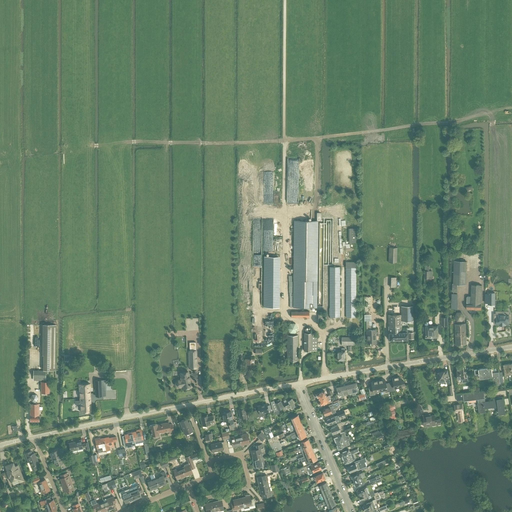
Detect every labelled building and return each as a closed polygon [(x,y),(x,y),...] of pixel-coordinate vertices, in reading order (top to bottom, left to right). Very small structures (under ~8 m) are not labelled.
[(294,250),(293,307),(326,307),(326,265),(328,265),(328,249),(329,221),(320,221),(294,221),(294,250)] [(396,262),(397,247),(389,247),(388,262),(396,262)] [(457,292),(457,284),(466,284),(466,271),(463,270),(464,261),(454,261),(453,284),(452,284),(452,291),(457,292)] [(330,317),(340,317),(340,267),(329,267),(330,317)] [(346,317),(356,317),(356,267),(346,267),(346,317)] [(481,310),(482,285),(472,284),(471,299),(467,299),(466,309),(481,310)] [(264,297),(263,307),(277,307),(277,297),(264,297)] [(413,321),(412,306),(401,306),(401,315),(388,315),(389,339),(396,339),(396,332),(397,332),(397,330),(402,329),(402,321),(413,321)] [(511,322),(511,315),(508,315),(508,312),(496,311),(496,314),(494,314),(494,324),(496,324),(500,324),(500,325),(505,325),(505,324),(508,325),(508,322),(511,322)] [(462,321),(464,317),(462,312),(457,313),(455,317),(457,321),(462,321)] [(369,321),(370,321),(366,321),(367,344),(376,344),(376,335),(378,335),(378,336),(378,328),(378,330),(370,330),(370,325),(369,325),(369,321)] [(456,345),(467,344),(465,324),(455,324),(456,345)] [(55,370),(56,325),(43,325),(42,355),(43,355),(43,370),(55,370)] [(438,336),(438,337),(438,326),(426,326),(426,327),(423,327),(423,331),(426,331),(426,337),(438,337),(438,336)] [(310,333),(310,329),(305,329),(305,333),(304,333),(304,351),(317,351),(317,333),(310,333)] [(397,332),(396,332),(396,339),(407,339),(407,329),(402,329),(402,330),(402,329),(397,330),(397,332)] [(341,345),(357,345),(356,332),(351,332),(351,337),(341,337),(341,345)] [(297,360),(298,335),(287,335),(287,347),(283,347),(283,351),(287,351),(287,360),(297,360)] [(246,368),(254,368),(253,359),(245,359),(245,365),(246,365),(246,368)] [(510,364),(503,365),(505,375),(509,375),(510,378),(511,378),(511,375),(511,374),(510,364)] [(462,383),(468,382),(467,374),(464,374),(463,368),(456,369),(458,380),(462,380),(462,383)] [(494,386),(500,385),(499,374),(492,375),(491,368),(485,369),(485,368),(474,369),(475,375),(479,374),(480,379),(492,377),(494,386)] [(441,372),(437,373),(439,381),(439,383),(446,382),(445,380),(446,380),(447,380),(448,384),(450,384),(449,379),(448,375),(447,370),(441,371),(441,372)] [(177,386),(178,386),(183,386),(183,388),(191,387),(188,371),(180,373),(181,379),(177,380),(177,381),(176,381),(176,382),(175,382),(175,383),(175,384),(176,384),(176,385),(177,385),(177,386)] [(402,386),(404,386),(403,381),(400,381),(400,376),(392,378),(393,382),(389,383),(391,391),(396,390),(396,388),(402,387),(402,386)] [(391,391),(389,383),(385,383),(384,379),(378,381),(380,391),(385,390),(385,392),(391,391)] [(105,380),(94,380),(95,389),(105,389),(105,380)] [(374,392),(380,391),(378,381),(371,382),(371,386),(368,387),(370,395),(375,394),(374,392)] [(49,393),(49,382),(41,382),(41,393),(49,393)] [(75,400),(75,405),(80,404),(80,412),(91,411),(89,383),(79,384),(80,400),(75,400)] [(353,394),(351,384),(346,385),(348,393),(352,392),(352,396),(354,395),(354,394),(353,394)] [(106,396),(105,389),(95,389),(95,397),(106,396)] [(326,397),(326,396),(324,391),(316,394),(319,400),(326,397)] [(484,391),(463,394),(464,400),(464,402),(478,400),(478,403),(479,414),(486,413),(485,409),(485,408),(484,408),(484,406),(483,406),(483,405),(484,405),(483,402),(485,402),(484,393),(487,392),(487,391),(484,391)] [(39,404),(36,404),(36,401),(38,398),(36,394),(32,394),(30,398),(32,402),(33,402),(33,404),(30,404),(30,416),(30,421),(39,421),(39,416),(39,404)] [(326,396),(326,397),(319,400),(321,405),(328,402),(328,403),(331,402),(328,396),(326,396)] [(287,409),(295,406),(292,399),(288,400),(287,399),(284,401),(287,409)] [(499,415),(505,414),(503,399),(497,400),(498,400),(485,402),(483,402),(484,405),(483,405),(483,406),(484,406),(484,408),(485,408),(485,409),(498,407),(499,415)] [(329,407),(322,410),(323,412),(323,413),(324,415),(325,415),(332,413),(336,412),(334,409),(338,407),(337,406),(343,403),(342,400),(339,401),(334,403),(332,404),(328,405),(329,407)] [(274,401),(271,402),(272,410),(273,410),(274,413),(275,415),(276,414),(280,413),(279,410),(283,408),(281,401),(275,404),(274,401)] [(394,410),(395,410),(393,402),(384,405),(389,420),(397,418),(394,410)] [(258,410),(254,410),(256,417),(265,415),(264,412),(268,411),(271,410),(270,405),(267,406),(267,404),(258,406),(258,410)] [(463,412),(462,404),(454,405),(455,413),(457,413),(458,422),(465,421),(463,412)] [(246,412),(246,413),(245,409),(239,410),(240,418),(239,418),(240,421),(244,420),(248,419),(246,412)] [(231,411),(230,411),(229,410),(226,411),(225,412),(222,413),(224,421),(227,421),(227,424),(229,424),(231,430),(237,428),(236,421),(233,422),(231,411)] [(327,421),(326,422),(327,425),(328,424),(328,425),(336,422),(336,423),(340,421),(339,417),(345,414),(344,410),(337,413),(338,415),(334,417),(333,416),(326,419),(327,421)] [(291,421),(286,423),(287,426),(300,420),(298,415),(297,416),(297,415),(296,414),(290,417),(291,421)] [(434,414),(430,415),(430,414),(422,415),(423,425),(426,424),(429,423),(429,424),(430,423),(431,426),(441,425),(440,419),(435,420),(434,414)] [(210,423),(214,422),(212,416),(209,417),(207,417),(207,416),(200,417),(202,426),(211,424),(210,423)] [(189,423),(188,423),(186,419),(180,422),(185,434),(193,431),(189,423)] [(300,420),(287,426),(288,428),(289,427),(290,430),(294,428),(295,429),(302,425),(300,420)] [(334,427),(330,428),(333,434),(340,431),(339,427),(340,426),(343,425),(342,422),(337,424),(337,425),(334,426),(334,427)] [(159,435),(159,433),(169,431),(169,432),(173,431),(172,424),(169,425),(169,423),(161,424),(161,425),(157,426),(156,424),(150,425),(152,436),(153,436),(154,436),(157,435),(159,435)] [(287,435),(285,436),(286,438),(291,436),(304,430),(302,425),(295,429),(296,431),(294,432),(290,433),(290,434),(287,435)] [(135,444),(144,442),(141,429),(136,430),(137,431),(133,432),(135,441),(135,444)] [(304,430),(291,436),(292,438),(295,437),(297,436),(299,439),(306,436),(304,430)] [(125,436),(122,436),(125,447),(127,447),(132,447),(132,446),(135,445),(135,444),(135,441),(133,432),(129,433),(129,434),(125,435),(125,436)] [(341,435),(334,438),(336,443),(349,438),(349,437),(348,435),(346,436),(344,432),(340,433),(341,435)] [(271,438),(268,440),(270,445),(270,444),(277,442),(279,441),(278,438),(279,437),(279,438),(284,436),(282,433),(275,436),(271,438)] [(241,445),(249,443),(247,434),(243,435),(239,436),(241,445)] [(235,436),(231,438),(233,447),(241,445),(239,436),(236,437),(235,436)] [(114,446),(113,442),(116,441),(115,437),(112,437),(108,438),(108,437),(104,438),(106,451),(110,450),(110,447),(114,446)] [(349,438),(336,443),(338,449),(346,446),(350,445),(349,442),(352,440),(351,437),(349,437),(349,438)] [(104,438),(100,439),(100,438),(95,439),(98,453),(106,451),(104,438)] [(302,445),(300,446),(300,447),(300,448),(303,447),(303,448),(310,445),(308,439),(301,442),(302,445)] [(84,444),(82,445),(81,440),(76,441),(77,442),(69,443),(71,451),(82,448),(85,447),(86,449),(89,449),(87,443),(84,443),(84,444)] [(211,445),(210,446),(211,451),(212,451),(213,452),(214,452),(218,451),(217,451),(223,450),(221,442),(211,445)] [(277,442),(270,444),(273,452),(275,451),(280,449),(277,442)] [(261,454),(265,453),(264,448),(263,444),(257,446),(258,450),(251,451),(253,459),(262,457),(261,454)] [(301,449),(297,450),(298,452),(301,451),(302,454),(312,450),(310,445),(303,448),(303,447),(300,448),(301,449)] [(351,454),(353,454),(353,453),(357,452),(359,451),(357,448),(350,451),(348,449),(340,452),(341,455),(342,458),(351,454)] [(56,466),(63,463),(58,450),(50,453),(52,460),(53,460),(56,466)] [(303,457),(298,459),(299,461),(301,460),(314,455),(312,450),(302,454),(303,456),(303,457)] [(31,467),(32,471),(37,469),(35,465),(38,464),(38,463),(38,462),(37,460),(36,460),(34,453),(32,454),(31,451),(25,453),(28,462),(29,462),(31,467)] [(351,454),(342,458),(343,461),(345,464),(353,460),(355,459),(353,454),(351,454)] [(192,460),(190,455),(186,457),(188,463),(184,465),(185,466),(181,468),(185,476),(193,473),(191,468),(192,468),(190,463),(193,462),(192,460)] [(301,460),(302,462),(305,461),(306,464),(309,463),(316,460),(314,455),(301,460)] [(254,463),(252,463),(253,467),(255,467),(255,468),(265,465),(263,461),(262,457),(253,459),(254,463)] [(347,467),(349,473),(357,469),(357,470),(366,466),(364,462),(366,462),(364,457),(354,462),(355,464),(347,467)] [(12,481),(18,479),(19,482),(23,480),(18,465),(14,466),(13,463),(6,466),(8,471),(7,471),(9,476),(10,476),(12,481)] [(306,466),(297,470),(299,474),(303,472),(308,471),(309,474),(314,472),(321,469),(319,463),(315,465),(314,464),(311,466),(311,465),(311,466),(310,464),(306,466)] [(366,475),(364,471),(369,469),(368,467),(361,469),(362,471),(359,472),(351,476),(354,481),(366,475)] [(177,479),(185,476),(181,468),(178,469),(173,470),(177,479)] [(155,478),(158,487),(166,484),(165,480),(167,479),(164,471),(160,473),(161,475),(158,476),(158,477),(155,478)] [(70,490),(73,489),(67,473),(61,475),(62,478),(60,479),(63,486),(65,492),(66,491),(67,494),(71,492),(70,490)] [(323,473),(311,478),(312,480),(315,479),(317,482),(325,478),(323,473)] [(158,487),(155,478),(154,474),(150,476),(151,479),(147,481),(150,490),(158,487)] [(267,480),(268,480),(267,475),(257,477),(259,486),(268,484),(267,480)] [(366,475),(354,481),(356,486),(363,483),(365,482),(367,481),(366,478),(367,478),(366,475)] [(373,490),(371,485),(374,484),(377,483),(382,481),(380,478),(381,478),(380,478),(369,482),(368,483),(369,484),(366,485),(367,486),(363,488),(364,488),(357,491),(359,496),(373,490)] [(42,493),(49,490),(45,480),(38,483),(42,493)] [(319,485),(315,487),(316,489),(319,488),(320,487),(321,490),(328,487),(326,482),(319,485)] [(139,484),(129,489),(130,492),(133,500),(141,497),(139,493),(142,492),(139,484)] [(269,487),(268,484),(259,486),(261,494),(262,494),(263,497),(271,495),(269,487)] [(319,494),(314,496),(315,497),(317,497),(319,496),(330,491),(328,487),(321,490),(322,493),(321,494),(320,494),(319,494)] [(133,500),(130,492),(129,489),(119,493),(121,498),(123,497),(125,503),(133,500)] [(377,492),(374,493),(373,490),(359,496),(360,499),(363,498),(363,500),(367,498),(368,498),(371,497),(373,496),(374,497),(383,494),(383,493),(382,491),(378,493),(377,492)] [(324,499),(332,496),(330,491),(319,496),(319,497),(321,496),(323,499),(324,499)] [(82,494),(83,496),(85,499),(86,499),(87,501),(91,499),(88,492),(84,493),(84,494),(82,494)] [(364,509),(377,504),(376,501),(379,500),(378,499),(380,498),(384,496),(383,494),(374,497),(375,499),(372,500),(369,501),(365,503),(365,504),(363,505),(364,509)] [(246,497),(242,498),(244,507),(244,509),(249,507),(249,506),(255,505),(253,499),(251,499),(250,495),(246,496),(246,497)] [(325,501),(322,502),(323,504),(323,505),(324,504),(324,505),(326,504),(334,500),(332,496),(324,499),(325,501)] [(46,499),(40,502),(41,505),(45,503),(48,509),(55,507),(54,504),(55,504),(53,500),(51,501),(50,497),(46,499)] [(107,501),(104,502),(107,511),(115,508),(113,502),(115,501),(113,497),(106,499),(107,501)] [(241,508),(244,507),(242,498),(233,500),(234,503),(231,504),(233,510),(230,511),(229,511),(233,511),(233,510),(235,510),(241,508)] [(99,502),(96,503),(95,500),(91,501),(95,511),(97,510),(98,511),(103,511),(107,511),(104,502),(100,503),(99,502)] [(219,511),(224,510),(222,500),(213,502),(215,511),(219,511)] [(211,511),(215,511),(213,502),(205,504),(206,511),(211,511)] [(81,511),(78,503),(73,506),(74,509),(72,509),(73,511),(81,511)]
